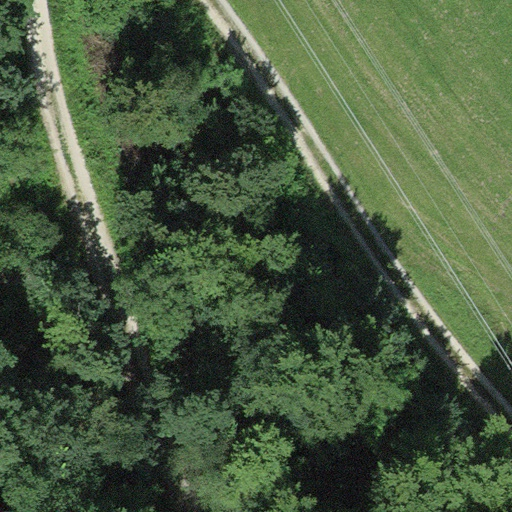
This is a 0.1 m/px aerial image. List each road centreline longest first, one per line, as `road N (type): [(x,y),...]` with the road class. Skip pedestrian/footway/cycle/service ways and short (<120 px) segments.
road 1 (track): [(31,0),(60,127),(195,511)]
road 2 (track): [(201,0),(378,266),(511,436)]
